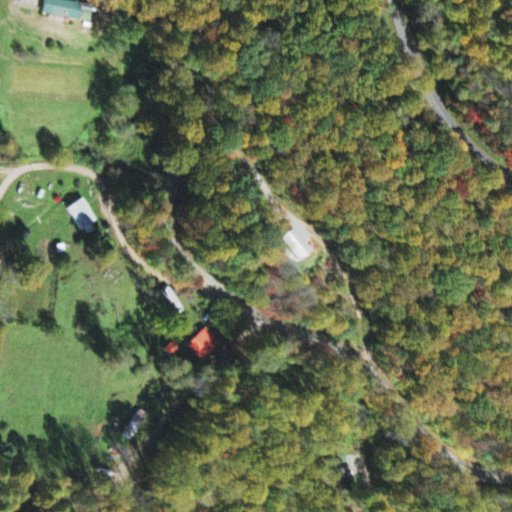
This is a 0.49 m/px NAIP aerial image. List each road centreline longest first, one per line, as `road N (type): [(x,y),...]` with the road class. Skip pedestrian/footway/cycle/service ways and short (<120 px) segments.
road 1 (residential): [(511,475),(467,467),(423,432),(364,364),(259,314),(179,250),(168,214),(183,143),(184,79),(154,0)]
road 2 (residential): [(0,199),(26,168),(85,166),(107,182),(139,254),(186,283),(222,288)]
road 3 (residential): [(267,318),(156,429),(99,511)]
road 4 (secondary): [(396,0),(449,118),(511,175)]
road 5 (residential): [(364,511),(363,433),(349,405),(334,398)]
road 6 (residential): [(434,0),(466,58),(511,89)]
